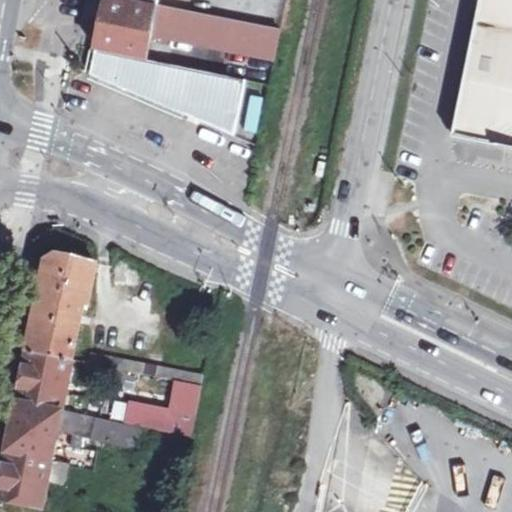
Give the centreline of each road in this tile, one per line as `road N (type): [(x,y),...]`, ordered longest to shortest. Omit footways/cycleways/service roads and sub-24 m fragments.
road 1 (unclassified): [(348,274),(394,0)]
road 2 (secondary): [(94,199),(336,310)]
road 3 (secondary): [(348,274),(111,161)]
road 4 (secondary): [(336,310),(511,393)]
road 5 (secondary): [(511,354),(348,274)]
road 6 (unknown): [(315,423),(417,511)]
road 7 (secondary): [(111,161),(0,115)]
